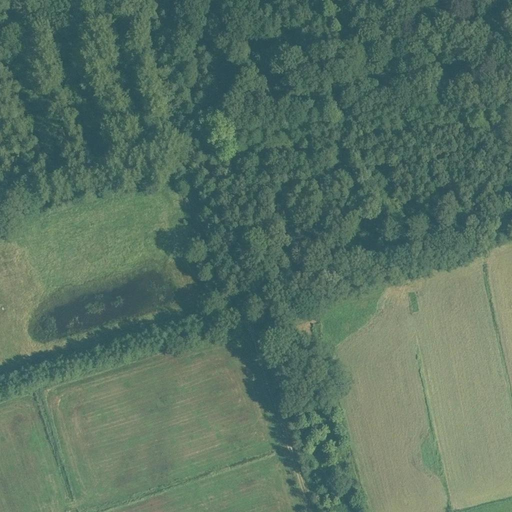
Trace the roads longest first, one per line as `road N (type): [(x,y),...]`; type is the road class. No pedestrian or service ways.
road 1 (track): [(248,330),(511,243)]
road 2 (track): [(248,330),(232,300),(195,156),(178,160)]
road 3 (track): [(305,511),(248,330)]
road 4 (track): [(178,160),(0,213)]
road 5 (track): [(195,156),(153,0)]
